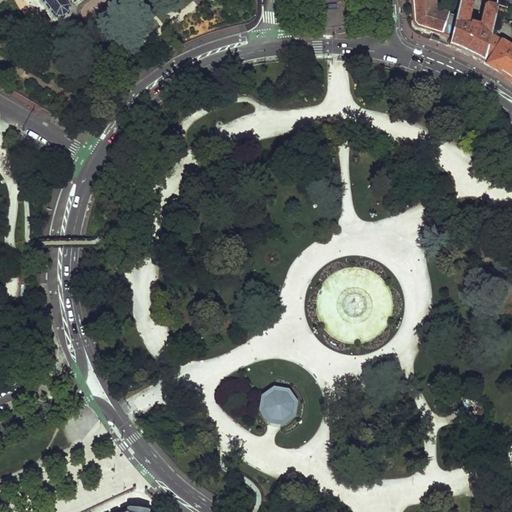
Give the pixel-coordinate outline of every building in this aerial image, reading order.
[(35,0),(50,19),(52,21),(55,23),(58,23),(61,22),(64,21),(65,21),(67,19),(68,17),(69,14),(69,10),(68,9),(66,5),(72,0),(35,0)] [(411,0),(413,23),(414,26),(416,28),(420,30),(432,33),(430,39),(447,46),(454,17),(439,12),(434,7),(433,0),(411,0)] [(458,0),(454,17),(447,46),(459,52),(466,55),(474,59),(483,63),(490,35),(494,16),(496,7),(497,0),(484,0),(483,7),(484,7),(478,31),(466,27),(472,1),(471,0),(458,0)] [(294,3),(286,4),(286,11),(294,11),(294,3)] [(494,16),(503,19),(505,10),(496,7),(494,16)] [(511,47),(511,49),(490,35),(483,63),(499,72),(508,78),(511,81),(511,47)] [(264,419),(268,423),(273,426),(279,426),(285,425),(290,421),(293,417),(295,412),(295,406),(293,401),(290,396),(285,393),(280,391),(274,392),(269,394),(265,397),(262,402),(260,408),(261,414),(264,419)]
